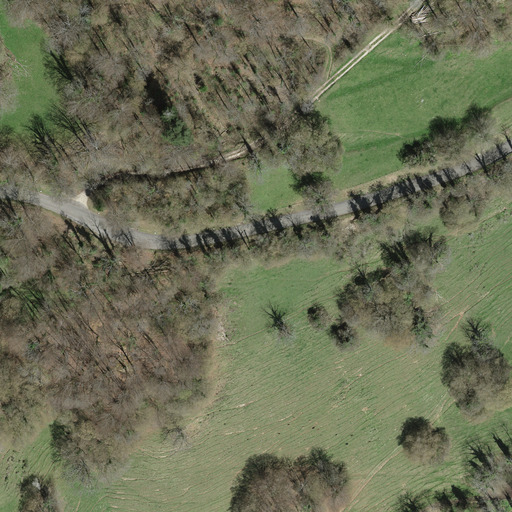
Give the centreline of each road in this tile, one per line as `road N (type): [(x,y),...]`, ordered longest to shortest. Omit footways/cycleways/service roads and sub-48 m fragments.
road 1 (tertiary): [(511,142),(334,210),(170,243),(126,237),(54,208),(0,208)]
road 2 (track): [(72,212),(109,170),(203,162),(247,144),(288,119),(423,0)]
